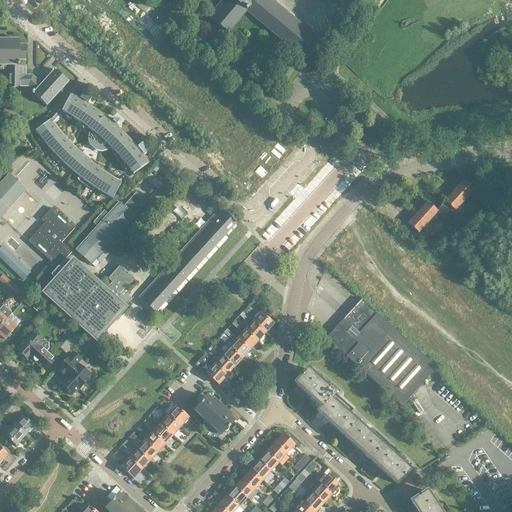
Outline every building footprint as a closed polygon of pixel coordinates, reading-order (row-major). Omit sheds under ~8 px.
[(224,0),(209,18),(228,33),(247,11),(301,57),(317,38),(272,1),(271,0),(224,0)] [(0,69),(7,70),(7,85),(9,85),(9,89),(19,89),(19,87),(27,87),(32,92),(31,93),(46,107),(68,83),(55,70),(42,85),(32,76),(26,76),(26,67),(24,67),(24,61),(26,61),(26,47),(19,47),(19,41),(12,41),(12,38),(0,37),(0,69)] [(83,94),(80,99),(88,104),(91,99),(83,94)] [(110,124),(102,117),(86,106),(71,97),(70,97),(61,112),(62,113),(77,121),(91,131),(88,136),(88,141),(90,146),(96,151),(101,153),(106,152),(111,149),(122,161),(133,175),(132,175),(133,175),(148,165),(147,164),(142,157),(129,143),(116,129),(116,126),(119,123),(116,119),(113,123),(110,124)] [(1,114),(15,124),(20,117),(6,108),(1,114)] [(85,159),(79,154),(66,142),(55,128),(50,122),(50,121),(35,132),(36,132),(47,146),(60,160),(67,167),(74,173),(81,179),(89,184),(104,195),(112,199),(113,199),(121,184),(106,175),(92,165),(85,159)] [(142,144),(137,148),(144,156),(148,152),(142,144)] [(147,200),(164,184),(151,171),(140,183),(142,185),(137,191),(147,200)] [(25,190),(8,175),(0,183),(0,219),(8,210),(7,210),(25,190)] [(455,212),(474,190),(464,181),(437,211),(428,203),(408,225),(418,234),(438,213),(451,225),(460,216),(455,212)] [(118,203),(107,215),(103,211),(92,223),(96,227),(75,251),(90,265),(118,234),(125,241),(130,234),(129,233),(126,228),(124,229),(123,228),(146,203),(136,194),(123,208),(118,203)] [(67,258),(66,257),(70,253),(60,244),(74,229),(40,199),(30,210),(34,213),(17,232),(51,263),(46,268),(36,279),(36,280),(48,291),(46,293),(96,339),(107,328),(103,324),(113,313),(117,316),(135,297),(129,292),(138,282),(121,267),(120,267),(119,267),(108,279),(109,280),(112,283),(105,291),(68,257),(67,258)] [(220,209),(208,222),(139,299),(155,313),(236,224),(220,209)] [(0,249),(0,258),(23,281),(31,274),(3,246),(0,249)] [(0,281),(29,308),(34,303),(3,275),(0,278),(0,281)] [(357,305),(344,320),(351,327),(334,347),(402,408),(431,375),(437,368),(361,300),(357,305)] [(242,313),(239,316),(246,322),(249,318),(242,313)] [(261,314),(253,322),(265,333),(273,324),(261,314)] [(6,320),(0,326),(0,336),(4,340),(17,326),(13,323),(12,325),(6,320)] [(234,321),(231,325),(238,330),(241,327),(234,321)] [(265,333),(253,322),(245,331),(257,342),(265,333)] [(227,330),(224,333),(230,339),(233,336),(227,330)] [(257,342),(245,331),(238,340),(249,350),(257,342)] [(45,372),(56,360),(55,359),(56,358),(53,355),(52,356),(41,346),(43,344),(31,333),(16,350),(26,360),(30,358),(33,361),(35,362),(35,363),(45,372)] [(67,356),(78,344),(83,338),(78,333),(72,340),(69,337),(59,348),(67,356)] [(219,338),(216,342),(222,348),(225,344),(219,338)] [(249,350),(238,340),(230,348),(242,359),(249,350)] [(211,347),(208,351),(215,356),(218,353),(211,347)] [(230,348),(222,357),(234,367),(242,359),(230,348)] [(73,353),(58,370),(67,379),(61,385),(66,389),(65,390),(71,396),(78,389),(79,390),(88,379),(87,379),(90,376),(77,364),(81,360),(73,353)] [(215,365),(204,355),(195,365),(200,370),(206,363),(212,368),(215,365)] [(222,357),(215,365),(226,376),(234,367),(222,357)] [(212,368),(207,374),(218,385),(226,376),(215,365),(212,368)] [(334,394),(307,370),(294,384),(321,408),(317,412),(396,485),(409,471),(330,399),(334,394)] [(200,404),(195,400),(191,396),(187,401),(196,409),(200,404)] [(206,397),(200,404),(196,409),(194,411),(201,417),(202,415),(215,427),(214,429),(221,435),(227,428),(227,429),(234,422),(223,412),(224,410),(219,405),(217,407),(206,397)] [(196,409),(187,401),(183,405),(192,413),(194,411),(196,409)] [(6,402),(0,407),(0,414),(2,416),(11,406),(6,402)] [(192,413),(183,405),(179,410),(188,418),(192,413)] [(176,407),(168,416),(180,427),(188,418),(179,410),(176,407)] [(168,416),(163,422),(161,420),(158,423),(172,436),(180,427),(168,416)] [(23,417),(14,427),(24,437),(33,427),(23,417)] [(172,436),(158,423),(157,424),(159,426),(153,433),(164,444),(172,436)] [(146,428),(142,424),(137,430),(141,434),(146,428)] [(16,446),(24,437),(14,427),(5,436),(16,446)] [(153,433),(145,442),(157,453),(164,444),(153,433)] [(283,435),(275,444),(286,454),(295,445),(283,435)] [(145,442),(137,451),(149,461),(157,453),(145,442)] [(286,454),(275,444),(267,453),(278,463),(286,454)] [(137,451),(129,459),(141,470),(149,461),(137,451)] [(278,463),(267,453),(259,461),(270,472),(278,463)] [(302,469),(310,460),(305,455),(297,464),(302,469)] [(129,459),(124,465),(119,461),(116,464),(115,466),(120,470),(122,468),(133,479),(141,470),(129,459)] [(270,472),(259,461),(251,470),(262,481),(270,472)] [(317,466),(312,461),(304,470),(309,475),(317,466)] [(302,469),(297,464),(293,468),(298,473),(302,469)] [(262,481),(251,470),(243,479),(255,489),(262,481)] [(309,475),(304,470),(300,474),(305,479),(309,475)] [(332,472),(320,485),(331,495),(332,495),(334,496),(336,496),(337,496),(337,495),(338,494),(339,493),(339,492),(339,491),(339,490),(337,489),(340,486),(335,482),(338,477),(332,472)] [(255,489),(243,479),(235,488),(247,498),(255,489)] [(286,486),(281,482),(277,486),(282,490),(286,486)] [(331,495),(320,485),(316,482),(308,490),(312,494),(324,504),(331,495)] [(288,488),(293,492),(296,489),(291,484),(288,488)] [(247,498),(235,488),(227,497),(239,507),(247,498)] [(288,488),(284,492),(289,496),(293,492),(288,488)] [(417,511),(439,511),(426,491),(410,502),(417,511)] [(112,503),(112,502),(106,497),(103,494),(99,499),(108,508),(112,503)] [(316,511),(324,504),(312,494),(304,503),(314,511),(316,511)] [(118,495),(112,502),(112,503),(108,508),(106,510),(107,511),(136,511),(134,510),(135,508),(130,504),(129,505),(118,495)] [(270,504),(273,500),(268,496),(265,499),(270,504)] [(233,511),(239,507),(227,497),(219,505),(226,511),(233,511)] [(108,508),(99,499),(95,504),(103,511),(106,510),(108,508)] [(270,504),(265,499),(262,503),(267,508),(270,504)] [(277,510),(280,507),(275,502),(272,506),(277,510)] [(314,511),(304,503),(296,511),(314,511)]
